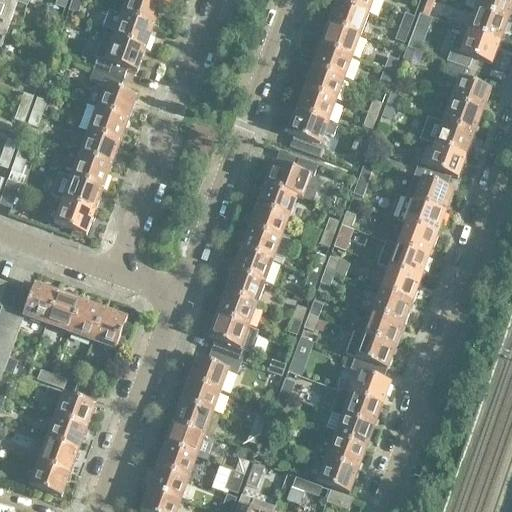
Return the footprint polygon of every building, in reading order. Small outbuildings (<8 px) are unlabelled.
[(12,2),(6,0),(0,0),(0,35),(5,38),(17,4),(12,2)] [(69,0),(57,0),(56,6),(66,10),(69,0)] [(86,2),(81,0),(74,0),(71,11),(81,15),(86,2)] [(152,0),(126,0),(121,14),(154,26),(162,4),(152,0)] [(337,0),(336,4),(368,17),(374,0),(337,0)] [(437,0),(426,0),(421,15),(430,19),(437,0)] [(511,0),(467,0),(465,7),(475,11),(507,23),(511,9),(511,0)] [(336,4),(328,26),(360,39),(368,17),(336,4)] [(146,49),(154,26),(121,14),(109,10),(103,27),(115,31),(113,37),(146,49)] [(475,11),(467,32),(499,44),(502,38),(507,38),(510,27),(507,24),(507,23),(475,11)] [(398,28),(407,31),(412,18),(403,15),(398,28)] [(328,26),(320,48),(352,60),(360,39),(328,26)] [(393,41),(402,45),(407,31),(398,28),(393,41)] [(467,32),(466,34),(457,36),(447,63),(479,75),(483,65),(491,67),(499,44),(467,32)] [(136,75),(146,49),(113,37),(104,62),(97,60),(93,70),(123,80),(127,71),(136,75)] [(411,37),(407,49),(408,49),(416,52),(420,53),(424,42),(411,37)] [(54,44),(41,39),(37,49),(50,54),(54,44)] [(320,48),(312,70),(344,82),(352,60),(320,48)] [(416,52),(408,49),(405,59),(416,63),(420,53),(416,52)] [(382,72),(391,75),(396,62),(387,58),(382,72)] [(443,76),(457,81),(449,102),(482,114),(490,92),(475,86),(479,75),(447,63),(443,76)] [(104,86),(95,109),(128,121),(136,99),(119,93),(123,80),(93,70),(89,81),(104,86)] [(312,70),(304,92),(336,104),(344,82),(312,70)] [(377,85),(387,88),(391,75),(382,72),(377,85)] [(54,88),(55,84),(53,80),(48,79),(44,81),(43,85),(46,89),(50,91),(54,88)] [(387,104),(396,108),(401,95),(391,91),(387,104)] [(304,92),(296,114),(328,126),(336,104),(304,92)] [(34,97),(23,93),(19,106),(29,110),(34,97)] [(49,102),(39,98),(34,112),(44,116),(49,102)] [(482,114),(449,102),(441,124),(474,136),(482,114)] [(367,116),(377,119),(381,106),(372,103),(367,116)] [(382,117),(391,121),(396,108),(387,104),(382,117)] [(77,128),(87,131),(120,144),(128,121),(95,109),(86,105),(77,128)] [(29,110),(19,106),(14,120),(24,124),(29,110)] [(44,116),(34,112),(29,125),(40,129),(44,116)] [(288,136),(294,138),(290,149),(321,160),(325,148),(321,147),(328,126),(296,114),(288,136)] [(363,129),(372,132),(377,119),(367,116),(363,129)] [(441,124),(433,146),(466,158),(474,136),(441,124)] [(87,131),(79,154),(112,166),(120,144),(87,131)] [(17,143),(7,139),(2,153),(12,157),(17,143)] [(33,149),(22,145),(17,159),(28,162),(33,149)] [(433,146),(425,167),(418,164),(414,177),(445,189),(449,178),(457,181),(466,158),(433,146)] [(12,157),(2,153),(0,157),(0,167),(7,170),(12,157)] [(79,154),(70,177),(103,189),(112,166),(79,154)] [(283,168),(273,164),(265,187),(297,199),(305,177),(313,180),(317,168),(287,157),(283,168)] [(28,162),(17,159),(12,172),(23,176),(28,162)] [(388,169),(406,175),(408,170),(390,164),(388,169)] [(358,182),(368,186),(373,172),(363,169),(358,182)] [(70,177),(62,200),(95,212),(103,189),(70,177)] [(445,213),(453,191),(420,180),(415,179),(408,200),(445,213)] [(8,181),(0,202),(0,205),(11,209),(20,185),(8,181)] [(354,195),(363,199),(368,186),(358,182),(354,195)] [(297,199),(265,187),(257,209),(289,221),(297,199)] [(400,223),(404,225),(436,237),(445,213),(408,200),(403,198),(398,212),(403,213),(400,223)] [(56,220),(54,225),(86,237),(95,212),(62,200),(55,220),(56,220)] [(300,226),(289,221),(257,209),(248,231),(281,243),(292,247),(300,226)] [(342,227),(352,231),(356,218),(347,214),(342,227)] [(324,235),(333,238),(338,225),(329,221),(324,235)] [(404,225),(396,247),(428,259),(436,237),(404,225)] [(281,243),(248,231),(240,253),(273,265),(285,269),(292,247),(281,243)] [(319,248),(329,251),(333,238),(324,235),(319,248)] [(344,254),(348,243),(336,238),(332,250),(344,254)] [(396,247),(387,270),(420,282),(428,259),(396,247)] [(273,265),(240,253),(232,275),(265,287),(273,265)] [(326,272),(335,275),(340,262),(331,259),(326,272)] [(309,278),(318,282),(323,268),(313,265),(309,278)] [(411,304),(420,282),(387,270),(379,292),(411,304)] [(321,285),(331,289),(335,276),(326,272),(321,285)] [(265,287),(232,275),(224,296),(257,308),(265,287)] [(304,291),(313,295),(318,282),(309,278),(304,291)] [(8,285),(0,304),(0,307),(1,308),(11,312),(19,289),(8,285)] [(31,294),(23,316),(22,319),(24,319),(46,327),(58,295),(35,286),(32,294),(31,294)] [(19,289),(11,312),(23,316),(31,294),(19,289)] [(403,326),(411,304),(379,292),(371,315),(403,326)] [(58,295),(46,327),(69,336),(81,303),(58,295)] [(257,308),(224,296),(217,318),(249,330),(257,308)] [(91,344),(103,312),(81,303),(69,336),(91,344)] [(310,317),(319,320),(324,307),(315,304),(310,317)] [(1,308),(0,311),(0,319),(21,327),(24,319),(22,319),(23,316),(11,312),(1,308)] [(293,321),(302,325),(307,311),(298,308),(293,321)] [(127,320),(103,312),(91,344),(115,353),(127,320)] [(371,315),(363,337),(395,348),(403,326),(371,315)] [(305,330),(314,334),(319,321),(310,317),(305,330)] [(217,318),(208,339),(215,342),(211,353),(241,364),(246,353),(253,355),(255,351),(256,351),(261,340),(258,339),(260,334),(249,330),(217,318)] [(0,319),(0,331),(17,338),(21,327),(0,319)] [(288,334),(297,338),(302,325),(293,321),(288,334)] [(0,331),(0,343),(13,348),(17,338),(0,331)] [(354,359),(386,371),(386,372),(395,348),(363,337),(354,333),(346,356),(354,359)] [(306,361),(312,345),(299,340),(293,356),(306,361)] [(13,348),(0,343),(0,355),(9,359),(13,348)] [(197,360),(188,382),(221,394),(229,372),(237,375),(241,364),(211,353),(207,363),(197,360)] [(0,355),(0,367),(5,369),(8,360),(9,359),(0,355)] [(381,408),(390,385),(382,382),(386,371),(354,359),(346,356),(342,368),(357,374),(349,396),(381,408)] [(14,372),(17,364),(8,360),(5,369),(4,373),(13,377),(14,372)] [(36,383),(49,388),(53,378),(40,374),(36,383)] [(53,378),(49,388),(63,392),(66,383),(53,378)] [(188,382),(180,404),(213,416),(221,394),(188,382)] [(279,395),(289,398),(294,385),(284,382),(279,395)] [(0,398),(4,400),(9,387),(0,383),(0,398)] [(74,395),(96,403),(101,391),(78,383),(74,395)] [(58,407),(54,418),(86,430),(95,407),(47,389),(43,401),(58,407)] [(373,430),(381,408),(349,396),(337,392),(329,413),(331,414),(373,430)] [(275,408),(284,412),(289,398),(279,395),(275,408)] [(213,416),(180,404),(172,426),(205,438),(213,416)] [(365,451),(373,430),(331,414),(325,430),(335,433),(333,439),(365,451)] [(251,430),(260,434),(265,420),(256,417),(251,430)] [(54,418),(45,441),(78,453),(86,430),(54,418)] [(172,426),(165,447),(197,459),(205,438),(172,426)] [(264,439),(273,442),(278,429),(268,426),(264,439)] [(246,443),(256,447),(260,434),(251,430),(246,443)] [(259,452),(268,456),(273,442),(264,439),(259,452)] [(357,473),(365,451),(333,439),(324,461),(357,473)] [(78,453),(45,441),(37,464),(69,476),(78,453)] [(165,447),(157,469),(189,481),(197,459),(165,447)] [(235,473),(244,477),(249,463),(239,460),(235,473)] [(348,496),(357,473),(324,461),(316,484),(348,496)] [(37,464),(28,487),(61,499),(69,476),(37,464)] [(157,469),(149,491),(181,503),(189,481),(157,469)] [(225,489),(238,493),(244,477),(235,473),(231,472),(225,489)] [(304,494),(308,484),(294,479),(291,489),(304,494)] [(322,489),(308,484),(304,494),(319,499),(322,489)] [(177,511),(181,503),(149,491),(141,511),(177,511)] [(348,511),(353,501),(331,492),(327,503),(348,511)] [(222,509),(230,511),(231,511),(236,499),(226,496),(222,509)] [(235,511),(273,511),(274,508),(242,496),(235,511)]
